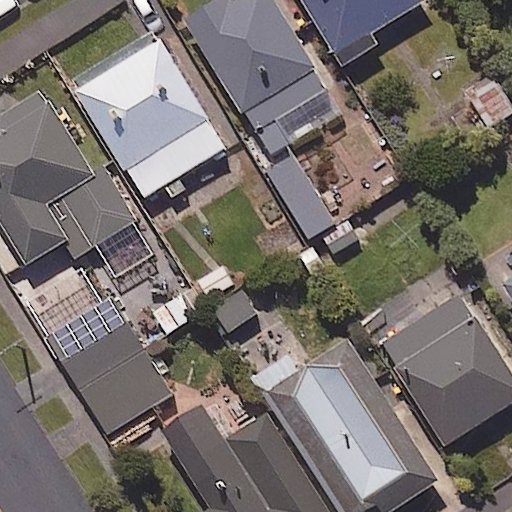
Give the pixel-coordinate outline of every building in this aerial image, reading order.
[(317,64),(276,0),(202,0),(186,11),(247,108),(273,150),(343,106),(317,64)] [(421,0),(307,0),(347,61),(379,39),(374,31),(421,0)] [(204,114),(153,27),(75,74),(126,160),(146,194),(163,184),(171,199),(192,186),(184,172),(224,148),(204,114)] [(511,111),(511,99),(496,75),(470,92),(492,125),(511,111)] [(94,171),(41,85),(0,109),(0,210),(30,259),(66,236),(77,254),(136,218),(104,164),(94,171)] [(294,148),(265,165),(308,237),(338,220),(294,148)] [(67,355),(129,319),(92,257),(30,293),(67,355)] [(232,329),(234,334),(248,329),(245,319),(255,316),(245,288),(214,300),(226,331),(232,329)] [(511,400),(511,371),(464,292),(387,338),(447,439),(511,400)] [(129,319),(67,355),(109,428),(171,392),(129,319)] [(274,403),(342,511),(392,511),(443,480),(351,333),(303,363),(293,347),(254,372),(274,403)] [(342,511),(274,403),(228,432),(205,396),(162,422),(211,500),(202,505),(206,511),(342,511)]
